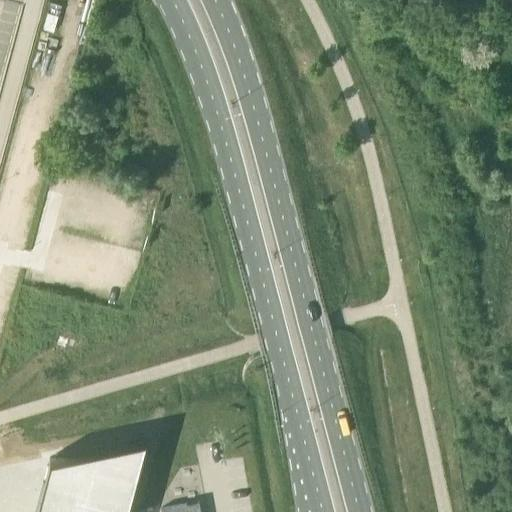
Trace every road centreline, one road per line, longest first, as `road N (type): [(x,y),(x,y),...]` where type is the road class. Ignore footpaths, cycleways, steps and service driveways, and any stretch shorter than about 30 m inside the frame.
road 1 (primary): [(170,0),(223,136),(321,511)]
road 2 (primary): [(360,511),(248,94),(211,0)]
